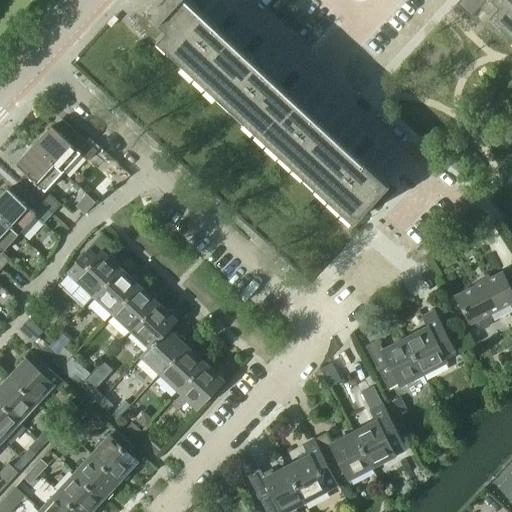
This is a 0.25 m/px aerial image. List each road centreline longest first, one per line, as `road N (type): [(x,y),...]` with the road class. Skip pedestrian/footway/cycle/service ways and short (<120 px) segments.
road 1 (residential): [(147,165),(299,305),(313,336),(307,355),(160,511)]
road 2 (residential): [(396,220),(431,182),(316,73),(375,0)]
road 3 (residential): [(24,314),(72,242),(147,165)]
road 4 (residential): [(44,55),(147,165)]
